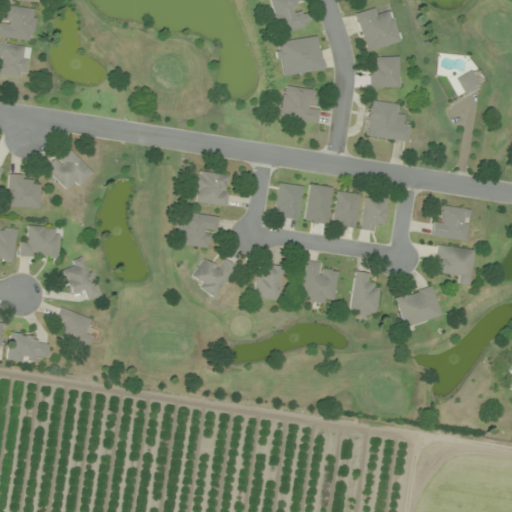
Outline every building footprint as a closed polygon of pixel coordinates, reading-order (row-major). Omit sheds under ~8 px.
[(310,25),(305,6),(301,7),(299,0),(267,0),(277,34),(310,25)] [(0,37),(31,42),(35,10),(0,4),(0,37)] [(399,43),(391,11),(378,15),(376,7),(354,13),(364,52),(399,43)] [(274,42),(279,77),(323,70),(318,35),(274,42)] [(0,74),(24,79),(29,47),(0,42),(0,74)] [(368,57),(368,87),(397,87),(397,57),(368,57)] [(464,95),(480,86),(470,69),(454,79),(464,95)] [(311,109),(314,89),(281,85),(277,119),(316,124),(318,110),(311,109)] [(402,104),(368,100),(364,138),(407,143),(409,125),(399,124),(402,104)] [(64,189),(71,182),(77,188),(92,173),(65,147),(44,169),(64,189)] [(198,192),(196,203),(225,207),(229,175),(194,170),(191,191),(198,192)] [(31,175),(8,174),(6,206),(38,208),(39,185),(30,185),(31,175)] [(273,216),(296,220),(302,186),(279,183),(273,216)] [(331,225),(353,229),(359,195),(336,191),(331,225)] [(385,198),(364,195),(360,229),(381,232),(385,198)] [(469,209),(444,206),(442,216),(434,215),(431,236),(465,241),(469,209)] [(174,244),(210,249),(215,216),(179,211),(174,244)] [(57,259),(59,228),(29,226),(28,238),(19,238),(18,257),(57,259)] [(0,264),(11,265),(15,229),(0,227),(0,264)] [(469,286),(474,249),(438,245),(435,272),(458,275),(457,284),(469,286)] [(98,296),(85,258),(60,266),(71,295),(81,292),(84,301),(98,296)] [(189,279),(214,296),(234,267),(224,260),(218,269),(203,258),(189,279)] [(305,261),(300,297),(309,298),(308,302),(332,306),(337,273),(319,270),(320,263),(305,261)] [(252,297),(275,301),(282,268),(259,264),(252,297)] [(378,284),(369,283),(370,273),(353,271),(349,313),(375,316),(378,284)] [(441,317),(431,286),(394,297),(403,328),(441,317)] [(57,336),(86,348),(92,333),(84,330),(88,319),(59,307),(54,319),(62,322),(57,336)] [(10,333),(5,358),(35,364),(36,356),(45,358),(48,341),(10,333)]
